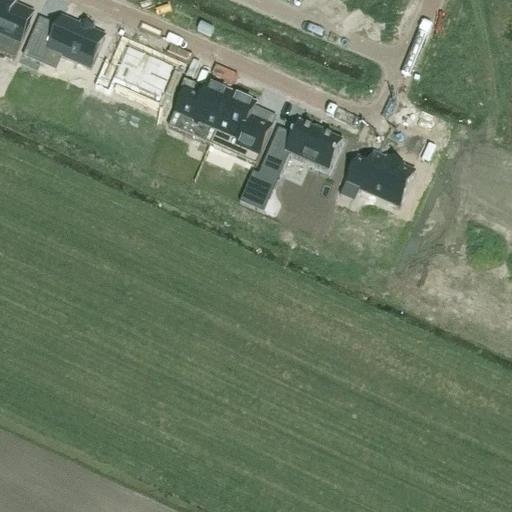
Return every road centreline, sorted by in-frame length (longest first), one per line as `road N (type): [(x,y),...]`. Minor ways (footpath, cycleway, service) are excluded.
road 1 (residential): [(80,0),(378,128),(404,66)]
road 2 (residential): [(404,66),(254,0)]
